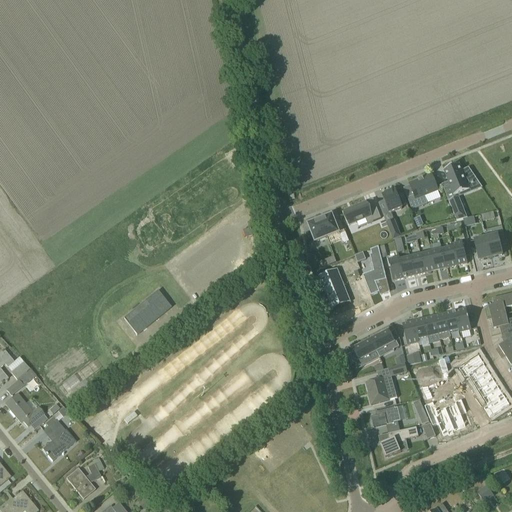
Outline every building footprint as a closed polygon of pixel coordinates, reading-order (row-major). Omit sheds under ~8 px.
[(459,165),(444,171),(454,197),(469,191),(467,186),(478,182),(469,169),(461,171),(459,165)] [(438,192),(432,176),(423,179),(422,179),(422,180),(419,181),(418,181),(409,185),(414,196),(408,199),(408,198),(407,198),(412,211),(428,204),(425,197),(438,192)] [(402,209),(395,191),(382,196),(390,214),(402,209)] [(459,198),(448,202),(456,222),(463,220),(467,219),(459,198)] [(348,211),(344,212),(349,226),(366,220),(368,225),(381,219),(376,208),(369,211),(366,203),(365,204),(365,203),(357,206),(357,207),(348,211),(348,210),(347,210),(348,211)] [(332,216),(320,221),(327,238),(339,234),(332,216)] [(420,216),(413,219),(416,228),(423,225),(420,216)] [(467,219),(463,220),(465,228),(474,226),(472,218),(467,219)] [(320,221),(308,225),(315,243),(327,238),(320,221)] [(401,238),(394,221),(386,225),(387,226),(393,241),(401,238)] [(345,233),(339,236),(343,245),(349,242),(345,233)] [(502,256),(498,236),(486,239),(491,259),(502,256)] [(491,259),(486,239),(474,242),(479,261),(491,259)] [(452,248),(457,267),(467,264),(462,243),(452,245),(452,248)] [(373,272),(362,276),(371,297),(380,293),(376,283),(387,280),(378,248),(370,251),(371,255),(370,255),(373,272)] [(457,267),(452,248),(442,250),(446,269),(457,267)] [(446,269),(442,250),(431,253),(436,272),(446,269)] [(363,253),(355,257),(357,263),(365,260),(363,253)] [(436,272),(431,253),(420,256),(425,275),(436,272)] [(425,275),(420,256),(410,258),(414,277),(425,275)] [(399,258),(388,261),(393,282),(404,280),(399,261),(399,258)] [(414,277),(410,258),(399,261),(404,280),(414,277)] [(338,270),(319,277),(322,286),(341,278),(338,270)] [(341,278),(322,286),(325,294),(344,286),(341,278)] [(344,286),(325,294),(329,302),(347,295),(344,286)] [(137,336),(171,309),(157,292),(123,320),(137,336)] [(511,307),(511,294),(492,300),(494,307),(491,308),(491,307),(488,307),(491,319),(506,315),(506,314),(505,314),(503,309),(511,307)] [(347,295),(329,302),(332,311),(351,303),(347,295)] [(466,310),(456,312),(460,331),(459,331),(460,334),(462,334),(469,332),(471,331),(466,310)] [(456,312),(445,315),(450,334),(459,331),(460,331),(456,312)] [(438,317),(434,318),(435,320),(439,336),(438,336),(440,341),(451,339),(450,334),(445,315),(438,317)] [(511,331),(511,319),(506,321),(505,316),(506,316),(506,315),(491,319),(494,330),(496,329),(496,328),(499,327),(501,334),(511,331)] [(430,318),(424,320),(428,339),(438,336),(439,336),(435,320),(434,318),(430,318)] [(424,320),(413,323),(417,341),(418,341),(428,339),(424,320)] [(413,323),(402,325),(408,347),(419,344),(418,341),(417,341),(413,323)] [(511,331),(501,334),(504,345),(502,347),(501,346),(499,347),(505,357),(511,352),(511,331)] [(389,333),(372,341),(378,352),(391,345),(393,351),(399,348),(396,341),(394,342),(389,333)] [(354,350),(353,351),(359,362),(360,362),(377,353),(371,342),(354,350)] [(0,353),(0,386),(8,380),(0,369),(5,365),(7,368),(14,363),(4,351),(0,353)] [(479,356),(462,367),(468,376),(485,366),(479,356)] [(404,358),(396,360),(398,368),(405,365),(406,365),(404,358)] [(10,374),(16,381),(29,370),(23,363),(10,374)] [(398,368),(389,370),(390,377),(391,378),(407,373),(405,365),(398,368)] [(473,384),(489,374),(485,367),(485,366),(468,376),(473,384)] [(29,370),(16,381),(17,382),(6,391),(11,397),(36,377),(29,370)] [(489,374),(473,384),(478,392),(494,381),(489,374)] [(383,379),(366,384),(370,397),(369,397),(371,406),(397,399),(395,392),(387,394),(383,379)] [(494,381),(478,392),(483,399),(499,389),(494,381)] [(487,407),(504,396),(503,396),(499,389),(483,399),(487,407)] [(5,405),(20,424),(23,422),(28,429),(44,415),(38,408),(32,413),(18,395),(5,405)] [(126,395),(112,407),(121,418),(133,408),(130,404),(132,402),(126,395)] [(494,416),(495,415),(496,417),(502,413),(501,412),(510,406),(504,396),(487,407),(494,416)] [(465,428),(461,416),(467,414),(462,401),(455,404),(457,409),(446,413),(454,432),(465,428)] [(419,402),(413,404),(416,412),(422,409),(419,402)] [(56,406),(50,411),(54,415),(59,411),(56,406)] [(377,417),(372,419),(374,428),(400,422),(397,408),(376,413),(377,417)] [(58,413),(63,419),(68,414),(63,409),(58,413)] [(86,422),(97,437),(114,424),(103,409),(86,422)] [(442,437),(447,435),(448,437),(454,435),(453,433),(454,432),(446,413),(436,418),(433,412),(427,415),(432,428),(438,425),(442,437)] [(425,415),(419,417),(422,425),(428,422),(425,415)] [(52,443),(42,451),(52,463),(76,443),(66,431),(65,432),(56,421),(43,432),(52,443)] [(431,425),(422,427),(428,441),(436,437),(431,425)] [(383,442),(380,443),(386,457),(387,459),(389,458),(402,453),(399,444),(406,443),(405,441),(418,438),(416,429),(388,435),(389,439),(383,442)] [(369,450),(377,469),(382,466),(380,462),(386,459),(379,445),(369,450)] [(175,455),(153,475),(163,486),(185,466),(175,455)] [(92,462),(94,465),(88,468),(91,475),(85,478),(78,470),(66,480),(83,501),(95,491),(90,484),(101,479),(98,473),(103,470),(100,462),(99,462),(98,459),(92,462)] [(0,486),(11,478),(0,465),(0,486)] [(477,494),(484,504),(494,497),(487,487),(477,494)] [(26,498),(22,493),(23,493),(22,492),(0,510),(0,511),(22,511),(25,510),(26,511),(38,511),(31,503),(32,501),(30,499),(28,499),(26,497),(26,498)] [(138,505),(144,511),(151,504),(145,498),(138,505)]
